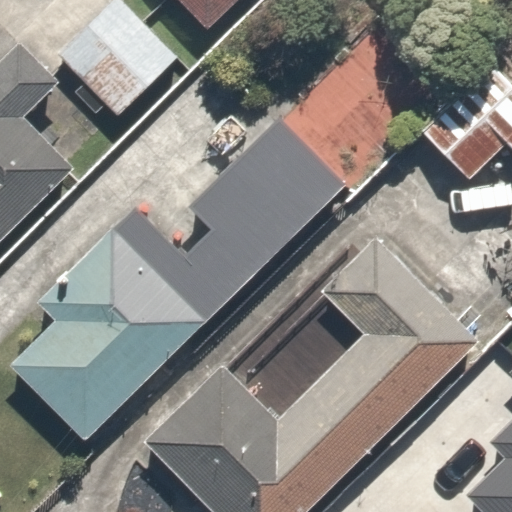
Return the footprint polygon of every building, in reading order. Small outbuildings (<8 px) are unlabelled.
[(119,0),(107,0),(53,54),(107,110),(168,50),(119,0)] [(174,0),(195,22),(218,0),(174,0)] [(6,36),(0,42),(0,226),(63,164),(13,114),(48,79),(6,36)] [(411,117),(463,178),(507,140),(511,146),(511,79),(488,51),(411,117)] [(329,176),(268,117),(144,247),(115,219),(32,306),(49,323),(7,366),(80,436),(329,176)] [(299,511),(478,328),(369,223),(309,285),(360,334),(286,410),(233,358),(143,451),(204,511),(299,511)] [(478,511),(461,494),(442,511),(478,511)]
